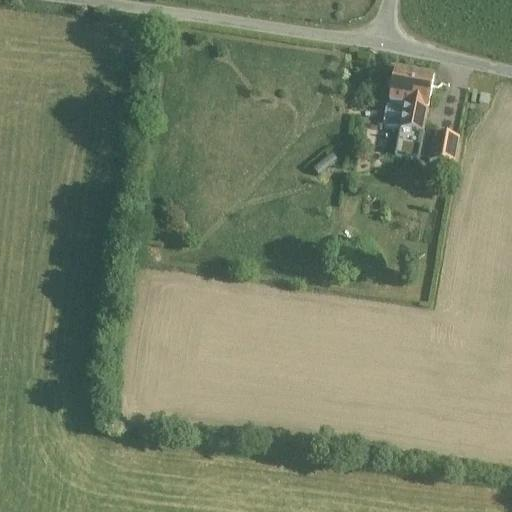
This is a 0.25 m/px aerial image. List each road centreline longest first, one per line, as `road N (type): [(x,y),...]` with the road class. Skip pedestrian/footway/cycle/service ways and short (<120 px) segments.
road 1 (residential): [(36,0),(383,52)]
road 2 (residential): [(383,52),(511,80)]
